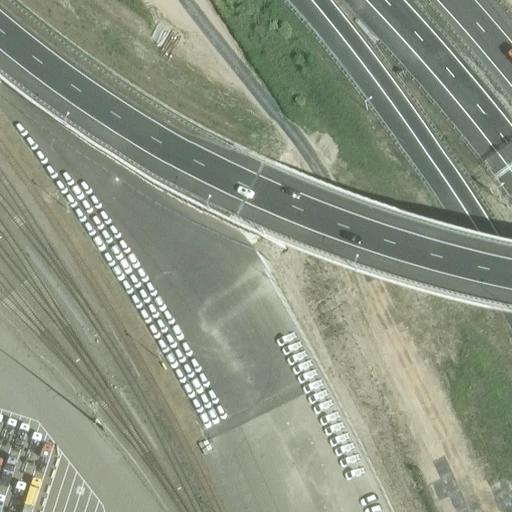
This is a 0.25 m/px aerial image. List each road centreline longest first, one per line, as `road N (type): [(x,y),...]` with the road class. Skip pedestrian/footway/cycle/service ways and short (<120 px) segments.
road 1 (motorway): [(0,28),(40,64),(247,191),(349,234),(511,280)]
road 2 (motorway): [(309,0),(433,161),(511,299)]
road 3 (motorway): [(374,0),(511,158)]
